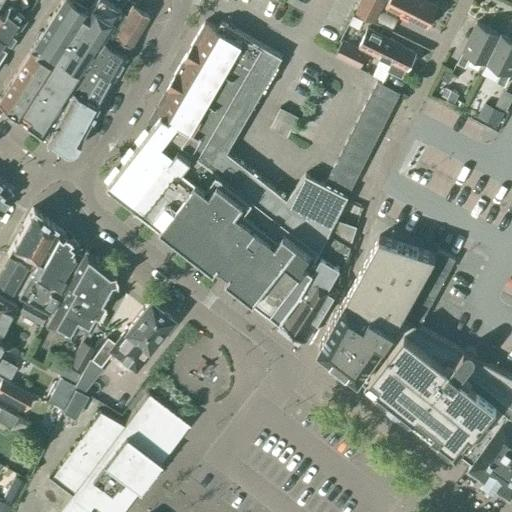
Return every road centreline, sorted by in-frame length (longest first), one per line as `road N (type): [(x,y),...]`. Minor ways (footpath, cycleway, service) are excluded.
road 1 (unclassified): [(289,511),(219,458),(292,367),(96,213),(83,193),(82,170)]
road 2 (unclassified): [(82,170),(182,0)]
road 3 (unknown): [(323,0),(295,49),(207,0)]
road 4 (residential): [(411,108),(464,0)]
